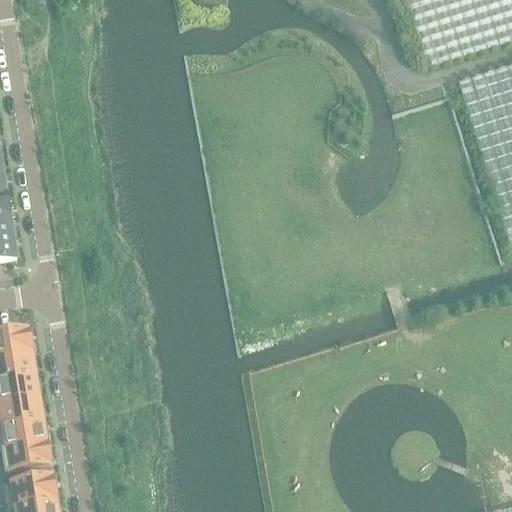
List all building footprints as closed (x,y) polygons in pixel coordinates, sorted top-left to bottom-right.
[(511,44),(511,0),(403,0),(425,71),(511,44)] [(511,68),(458,86),(508,247),(511,245),(511,68)] [(0,199),(0,221),(10,220),(6,199),(0,199)] [(0,221),(0,243),(13,241),(10,220),(0,221)] [(13,241),(0,243),(0,266),(17,264),(13,241)] [(0,362),(32,357),(32,356),(35,355),(33,343),(30,344),(28,335),(0,339),(0,362)] [(0,385),(36,380),(32,357),(0,362),(0,385)] [(0,408),(40,402),(36,380),(0,385),(0,408)] [(0,431),(43,425),(40,402),(0,408),(0,431)] [(45,434),(43,425),(0,431),(0,454),(1,455),(47,447),(47,446),(49,445),(47,433),(45,434)] [(48,456),(47,447),(1,455),(5,477),(51,470),(50,468),(53,468),(51,456),(48,456)] [(52,482),(2,490),(5,511),(14,511),(15,511),(56,505),(56,504),(59,503),(57,490),(54,490),(52,482)]
